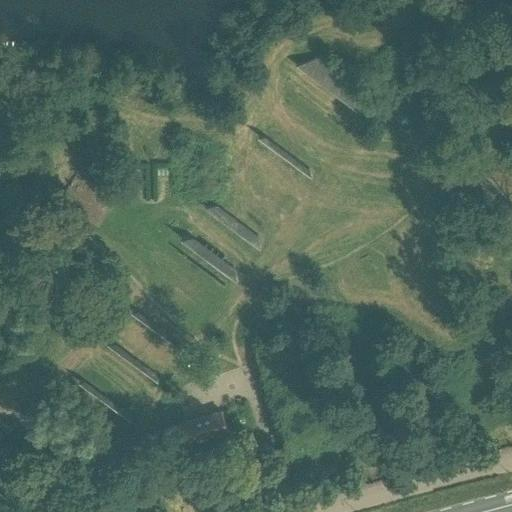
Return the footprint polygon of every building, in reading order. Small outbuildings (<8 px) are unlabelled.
[(459,55),(458,31),(428,31),(428,55),(459,55)] [(304,66),(363,112),(374,98),(315,52),(304,66)] [(419,56),(432,138),(434,138),(435,117),(434,108),(453,105),(453,101),(455,100),(451,74),(449,75),(448,70),(428,73),(427,65),(422,55),(419,56)] [(85,133),(104,135),(113,136),(115,112),(87,110),(85,133)] [(1,170),(1,172),(21,162),(24,170),(4,179),(5,181),(26,175),(25,173),(38,167),(32,152),(19,159),(18,157),(1,170)] [(474,225),(476,249),(507,247),(506,223),(474,225)] [(16,256),(8,279),(77,303),(85,280),(16,256)] [(483,293),(484,269),(454,268),(453,292),(483,293)] [(283,440),(289,458),(294,475),(298,474),(296,456),(338,442),(306,341),(264,354),(261,347),(256,339),(251,341),(258,363),(283,440)] [(164,429),(171,449),(228,431),(221,411),(186,422),(164,429)]
